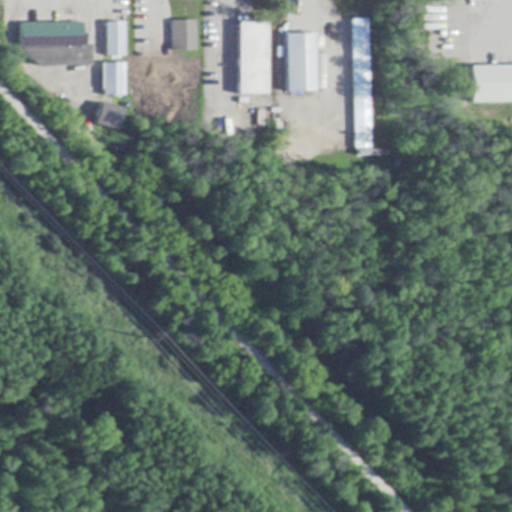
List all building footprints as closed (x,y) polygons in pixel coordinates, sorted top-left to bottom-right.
[(366,20),(369,149),(353,150),(351,21),(366,20)] [(171,52),(170,52),(170,22),(171,22),(194,21),(195,51),(171,52)] [(91,66),(38,67),(20,48),(20,24),(82,23),(82,45),(90,45),(91,66)] [(105,57),(104,24),(123,23),(123,57),(105,57)] [(251,24),(266,24),(265,96),(236,95),(237,24),(251,24)] [(313,48),(313,92),(285,92),(284,35),(289,35),(313,35),(313,48)] [(104,97),(104,90),(101,90),(101,65),(105,65),(123,64),(124,97),(104,97)] [(511,103),(470,104),(469,67),(511,66),(511,103)] [(117,128),(121,107),(98,103),(94,124),(117,128)]
